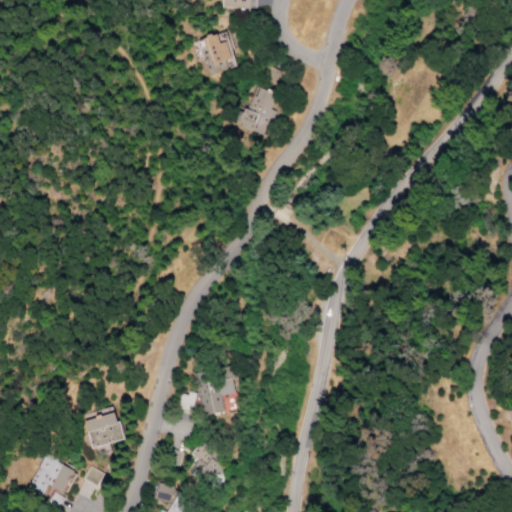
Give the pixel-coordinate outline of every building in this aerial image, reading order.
[(219,0),(219,8),(253,9),(253,0),(219,0)] [(233,66),(206,75),(195,41),(222,32),(233,66)] [(253,63),(245,52),(258,43),(266,55),(253,63)] [(274,89),(267,86),(262,84),(267,71),(267,70),(280,74),(274,89)] [(251,103),(256,90),(267,94),(276,98),(274,102),(271,111),(275,113),(270,127),(274,129),(270,141),(268,140),(232,126),(237,114),(242,116),(247,103),(247,102),(249,103),(251,104),(251,103)] [(220,410),(200,414),(192,374),(213,370),(216,383),(220,382),(223,393),(217,394),(220,410)] [(193,394),(188,411),(175,407),(178,394),(185,396),(186,392),(193,394)] [(122,439),(90,449),(80,415),(109,406),(114,423),(116,423),(122,439)] [(187,454),(199,438),(206,444),(210,439),(224,450),(215,461),(222,467),(217,475),(212,471),(202,484),(186,472),(196,460),(187,454)] [(177,467),(163,464),(167,449),(180,452),(177,467)] [(73,476),(64,493),(51,486),(48,491),(61,498),(55,508),(41,501),(43,496),(25,487),(44,453),(56,460),(55,462),(73,472),(71,475),(73,476)] [(100,474),(94,486),(80,479),(87,466),(100,474)] [(167,503),(152,499),(157,484),(171,488),(167,503)] [(157,511),(159,510),(162,511),(164,511),(176,492),(189,500),(181,511),(157,511)]
